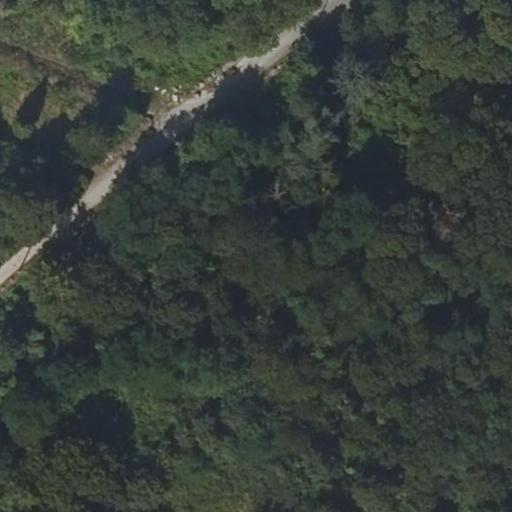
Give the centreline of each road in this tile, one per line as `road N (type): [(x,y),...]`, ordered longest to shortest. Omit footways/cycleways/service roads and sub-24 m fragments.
road 1 (track): [(0,279),(178,122)]
road 2 (track): [(178,122),(0,42)]
